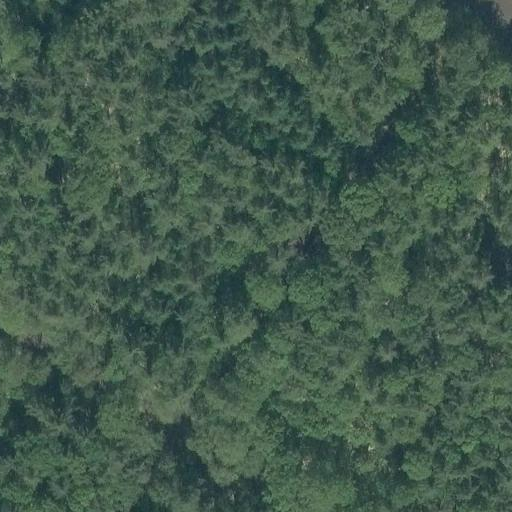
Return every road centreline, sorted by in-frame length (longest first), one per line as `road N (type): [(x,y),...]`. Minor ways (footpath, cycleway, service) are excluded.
road 1 (track): [(182,431),(0,320)]
road 2 (track): [(312,511),(182,431)]
